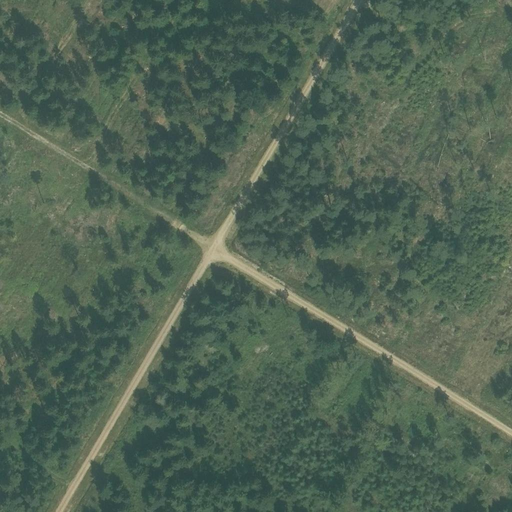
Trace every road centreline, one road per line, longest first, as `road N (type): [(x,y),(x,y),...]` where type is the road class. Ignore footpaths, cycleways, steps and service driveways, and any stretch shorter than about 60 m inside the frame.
road 1 (track): [(358,0),(211,248),(511,433)]
road 2 (track): [(58,511),(211,248),(0,116)]
